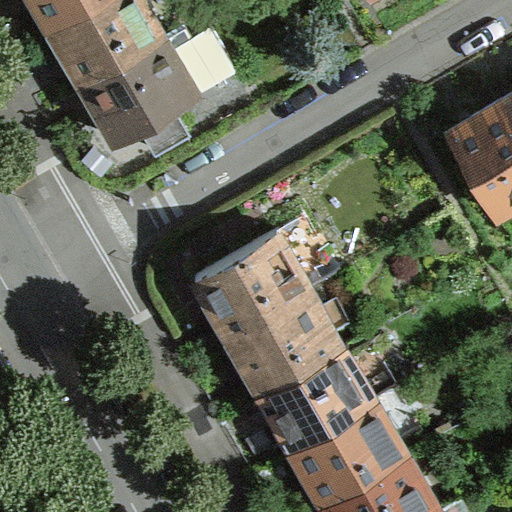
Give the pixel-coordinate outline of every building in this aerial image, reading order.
[(88,0),(36,0),(50,22),(88,0)] [(82,77),(163,30),(145,0),(88,0),(50,22),(60,39),(82,77)] [(115,135),(197,88),(163,30),(82,77),(92,95),(115,135)] [(464,117),(449,126),(496,208),(511,198),(511,102),(507,93),(464,117)] [(310,284),(277,226),(195,273),(204,289),(228,331),(310,284)] [(260,386),(342,339),(310,284),(228,331),(237,346),(260,386)] [(374,394),(342,339),(260,386),(269,401),(292,441),(374,394)] [(374,394),(292,441),(301,456),(324,496),(406,449),(374,394)] [(406,449),(324,496),(333,511),(424,511),(438,504),(406,449)]
